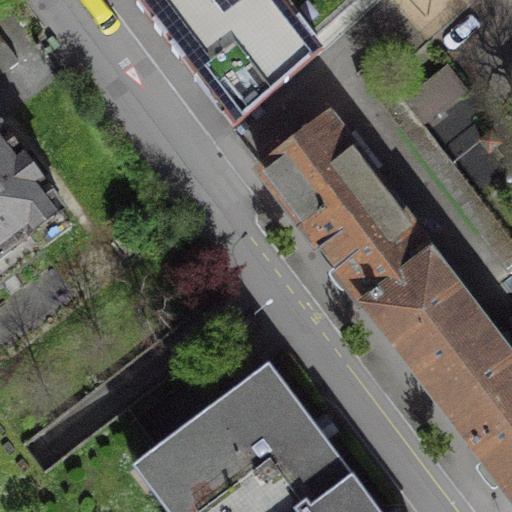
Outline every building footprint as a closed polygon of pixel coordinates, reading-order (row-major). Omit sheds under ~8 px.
[(127,0),(213,115),(233,142),(318,67),(284,21),(306,0),(127,0)] [(511,364),(327,122),(263,171),(340,272),(483,461),(511,500),(511,364)] [(63,210),(0,127),(0,255),(29,234),(40,248),(72,224),(61,211),(63,210)] [(299,511),(349,475),(267,367),(153,453),(198,511),(299,511)] [(375,511),(349,475),(299,511),(375,511)]
